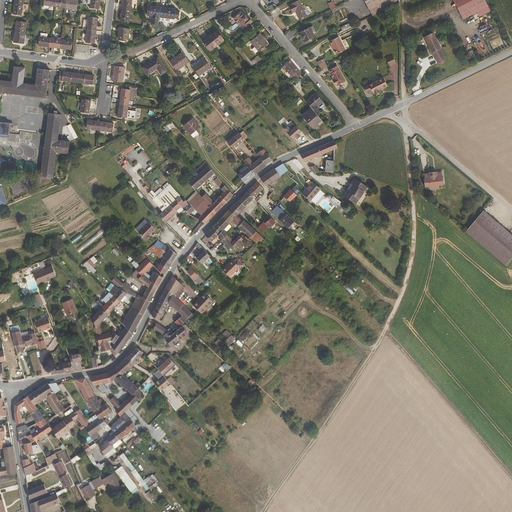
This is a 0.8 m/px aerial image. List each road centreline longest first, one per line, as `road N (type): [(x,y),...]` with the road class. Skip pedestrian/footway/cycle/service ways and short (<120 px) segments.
road 1 (residential): [(12,385),(108,368),(135,337),(174,263),(254,177),(356,126)]
road 2 (track): [(405,124),(414,219),(403,290),(371,354),(263,511)]
road 3 (track): [(385,329),(511,477)]
road 4 (residential): [(511,51),(356,126)]
road 5 (residential): [(356,126),(245,0)]
road 6 (residential): [(111,0),(100,59),(0,52)]
road 7 (track): [(405,124),(511,210)]
road 8 (residential): [(12,385),(28,511)]
road 9 (track): [(405,0),(405,124)]
